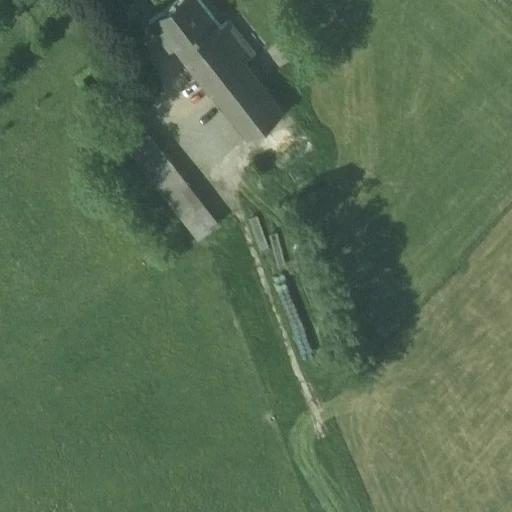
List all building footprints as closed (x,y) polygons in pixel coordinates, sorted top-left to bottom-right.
[(220,25),(200,0),(175,0),(151,19),(171,46),(176,42),(185,53),(220,25)] [(220,25),(185,53),(248,134),(284,107),(244,56),(252,50),(228,19),(220,25)] [(125,99),(104,115),(114,127),(134,111),(125,99)] [(174,162),(134,111),(114,127),(153,178),(174,162)] [(218,220),(174,162),(153,178),(198,235),(218,220)]
